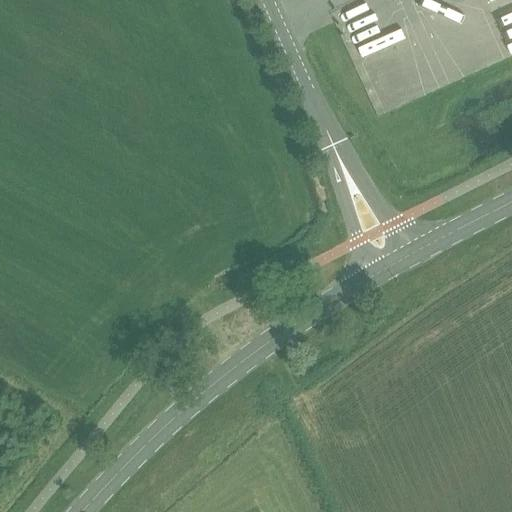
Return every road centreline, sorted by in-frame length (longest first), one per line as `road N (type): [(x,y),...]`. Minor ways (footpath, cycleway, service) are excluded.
road 1 (secondary): [(84,511),(235,367),(391,267)]
road 2 (tertiary): [(391,267),(269,0)]
road 3 (secondary): [(391,267),(511,203)]
